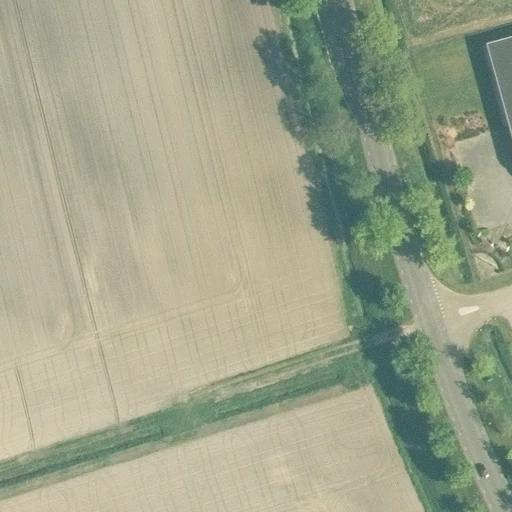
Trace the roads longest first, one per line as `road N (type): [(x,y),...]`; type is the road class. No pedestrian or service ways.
road 1 (primary): [(429,324),(344,0)]
road 2 (primary): [(509,511),(429,324)]
